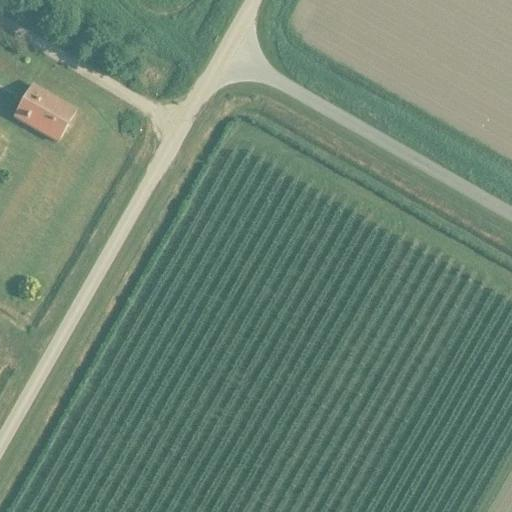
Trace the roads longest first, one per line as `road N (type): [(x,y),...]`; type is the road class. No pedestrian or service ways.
road 1 (unclassified): [(0,438),(222,51)]
road 2 (unclassified): [(511,215),(222,51)]
